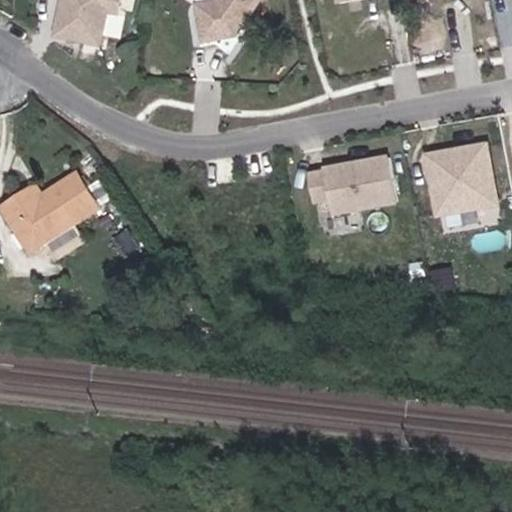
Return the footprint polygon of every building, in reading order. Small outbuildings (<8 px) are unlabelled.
[(125,0),(64,0),(57,36),(105,45),(111,10),(123,13),(125,0)] [(203,0),(209,30),(241,24),(256,0),(203,0)] [(492,138),(433,149),(444,207),(503,197),(492,138)] [(330,162),(331,164),(315,167),(320,194),(336,191),(338,206),(402,194),(395,150),(330,162)] [(38,188),(6,207),(34,250),(102,207),(81,176),(44,198),(38,188)]
